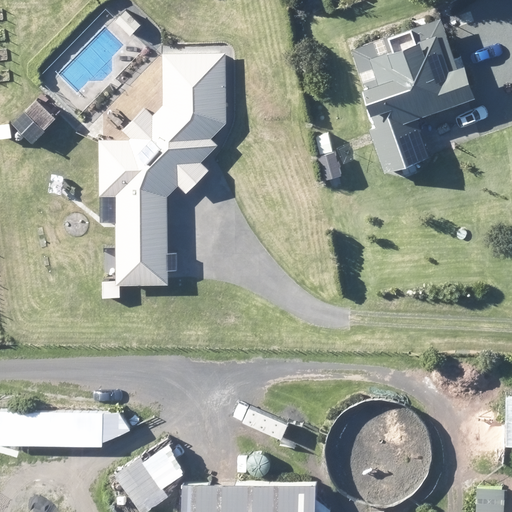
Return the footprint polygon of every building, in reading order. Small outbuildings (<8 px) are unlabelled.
[(465,94),(480,89),(470,60),(463,62),(444,11),(357,44),(382,108),(376,110),(381,122),(374,125),(378,137),(386,159),(389,167),(429,151),(433,150),(418,111),(465,94)] [(214,134),(229,118),(227,48),(165,50),(166,99),(156,110),(148,103),(125,125),(135,134),(101,135),(102,191),(118,191),(120,280),(172,278),(171,208),(170,192),(182,180),(190,189),(212,166),(204,158),(221,141),(214,134)] [(311,329),(311,342),(320,342),(319,329),(311,329)] [(186,473),(167,444),(118,475),(142,511),(144,511),(167,497),(161,489),(186,473)] [(318,503),(318,483),(186,480),(185,511),(328,511),(325,508),(321,505),(318,503)] [(505,511),(506,492),(479,490),(477,511),(505,511)]
